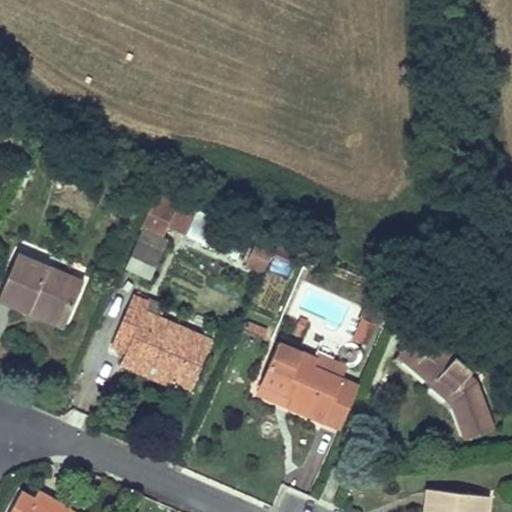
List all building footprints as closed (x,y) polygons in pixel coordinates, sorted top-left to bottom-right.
[(153,199),(142,224),(161,231),(163,225),(166,226),(174,208),(153,199)] [(246,262),(264,270),(274,246),(256,239),(246,262)] [(0,294),(0,297),(30,311),(33,302),(68,317),(83,283),(17,255),(0,294)] [(128,348),(126,353),(178,375),(175,383),(190,390),(212,341),(158,316),(145,310),(149,302),(133,295),(113,341),(128,348)] [(149,302),(145,310),(158,316),(163,305),(151,299),(149,302)] [(33,302),(30,311),(64,326),(68,317),(33,302)] [(423,327),(400,353),(433,382),(434,383),(448,396),(451,395),(466,438),(470,437),(479,434),(492,429),(476,381),(468,375),(472,370),(423,327)] [(279,343),(261,382),(293,396),(288,405),(324,421),(328,412),(344,419),(351,403),(358,386),(314,367),(317,359),(279,343)] [(126,353),(123,360),(175,383),(178,375),(126,353)] [(261,382),(257,392),(288,405),(293,396),(261,382)] [(328,412),(324,421),(340,428),(344,419),(328,412)] [(427,488),(424,511),(484,511),(487,493),(427,488)] [(22,492),(11,511),(68,511),(70,510),(39,492),(35,500),(22,492)]
